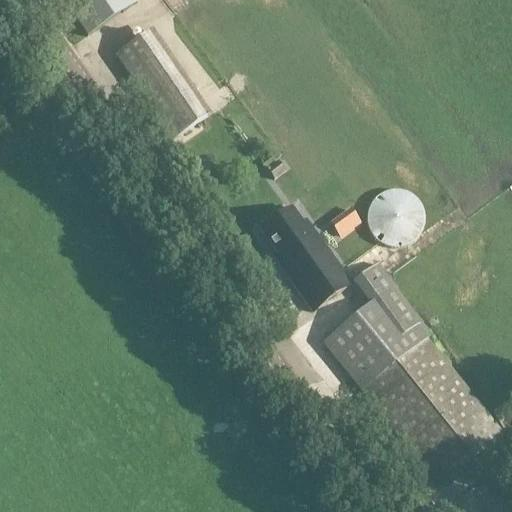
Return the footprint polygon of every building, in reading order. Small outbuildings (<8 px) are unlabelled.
[(136,0),(62,0),(88,37),(138,3),(136,0)] [(149,35),(116,58),(174,142),(206,119),(149,35)] [(366,220),(366,222),(366,224),(367,226),(367,228),(368,230),(368,233),(369,235),(370,236),(371,238),(373,240),(376,243),(377,245),(381,247),(385,249),(387,250),(389,250),(393,251),(395,251),(399,251),(402,251),(406,249),(410,248),(412,247),(415,244),(418,241),(419,239),(421,237),(422,235),(423,234),(423,231),(424,229),(424,227),(425,225),(425,223),(425,221),(425,219),(424,217),(424,214),(423,212),(423,210),(422,208),(421,207),(419,205),(418,203),(415,200),(413,199),(410,196),(408,195),(406,194),(402,193),(397,193),(393,193),(391,193),(387,194),(385,195),(381,197),(379,198),(377,199),(376,201),(373,204),(371,206),(370,208),(369,209),(368,211),(368,213),(367,216),(367,218),(366,220)] [(302,223),(292,209),(259,233),(277,257),(273,260),(311,313),(351,285),(306,221),(302,223)] [(325,230),(337,224),(330,213),(319,220),(325,230)] [(372,304),(321,346),(439,490),(505,437),(426,339),(432,335),(375,266),(355,282),(372,304)] [(290,341),(308,359),(317,350),(299,332),(290,341)]
